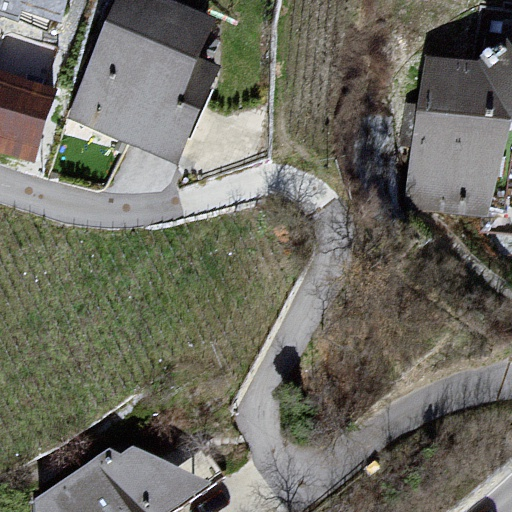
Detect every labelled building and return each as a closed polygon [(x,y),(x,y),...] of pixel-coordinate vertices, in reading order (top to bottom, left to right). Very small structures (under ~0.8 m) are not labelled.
[(0,0),(0,16),(10,3),(82,19),(85,0),(0,0)] [(123,0),(78,116),(187,158),(242,18),(196,0),(123,0)] [(412,69),(392,210),(511,230),(511,221),(511,56),(485,80),(412,69)] [(0,147),(52,159),(69,81),(0,65),(0,147)] [(54,467),(56,511),(196,511),(195,462),(54,467)]
